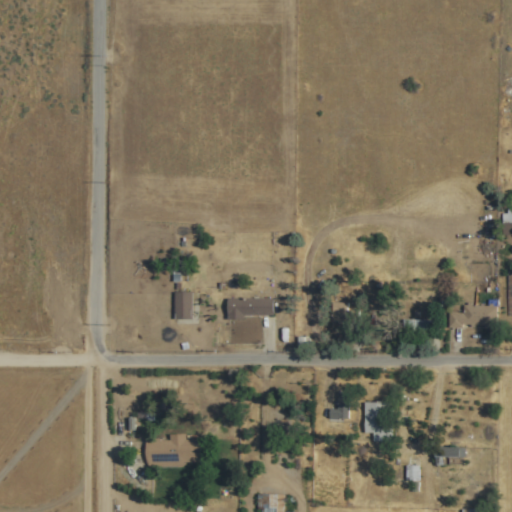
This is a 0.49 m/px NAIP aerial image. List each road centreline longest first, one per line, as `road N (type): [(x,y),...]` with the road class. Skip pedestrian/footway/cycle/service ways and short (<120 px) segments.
road 1 (residential): [(101,511),(95,0)]
road 2 (residential): [(511,360),(0,359)]
